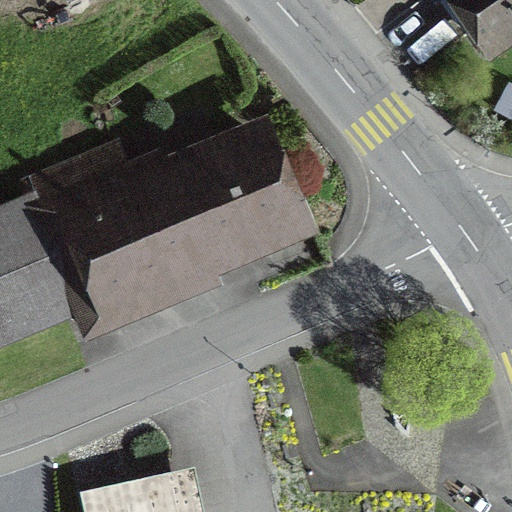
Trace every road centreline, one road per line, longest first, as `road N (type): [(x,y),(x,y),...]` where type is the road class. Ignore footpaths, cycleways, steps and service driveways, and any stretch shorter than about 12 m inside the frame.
road 1 (residential): [(467,236),(0,427)]
road 2 (tertiary): [(467,236),(273,0)]
